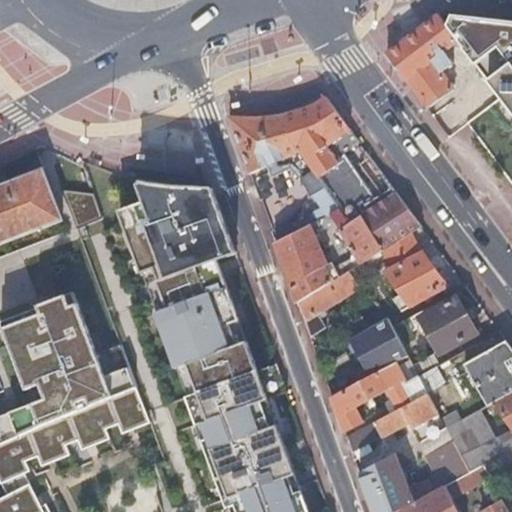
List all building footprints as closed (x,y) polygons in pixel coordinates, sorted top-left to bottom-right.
[(396,67),(427,109),(458,85),(450,75),(446,78),(442,72),(454,62),(446,51),(459,41),(448,26),(439,15),(387,54),(396,67)] [(511,23),(453,16),(448,26),(459,41),(476,63),(498,47),(510,63),(488,80),(511,112),(511,23)] [(359,217),(380,251),(409,234),(421,226),(395,193),(378,204),(345,159),(337,164),(326,147),(349,131),(324,97),(308,107),(276,117),(323,186),(340,210),(349,223),(359,217)] [(310,194),(323,186),(276,117),(253,118),(228,118),(248,173),(265,165),(271,175),(277,172),(278,173),(288,168),(299,177),(310,194)] [(0,243),(61,220),(42,170),(0,185),(0,243)] [(158,186),(141,183),(138,187),(145,204),(119,214),(141,275),(143,275),(149,273),(164,313),(158,315),(156,316),(161,328),(167,326),(172,340),(165,342),(176,371),(179,370),(188,367),(199,395),(189,398),(186,399),(197,427),(205,424),(211,440),(203,443),(228,510),(235,507),(237,511),(307,511),(265,396),(284,389),(274,361),(255,368),(215,257),(234,250),(210,186),(185,187),(169,186),(158,186)] [(349,223),(340,210),(275,244),(296,303),(347,271),(380,251),(359,217),(349,223)] [(395,287),(409,306),(447,286),(420,249),(409,234),(380,251),(390,269),(384,273),(395,287)] [(359,288),(347,271),(296,303),(306,328),(319,321),(315,314),(359,288)] [(149,273),(143,275),(158,315),(164,313),(149,273)] [(72,295),(0,324),(27,391),(40,386),(46,400),(0,416),(0,444),(36,428),(47,423),(94,404),(113,397),(135,388),(118,346),(96,354),(72,295)] [(456,297),(419,318),(438,353),(476,332),(456,297)] [(389,365),(392,364),(407,356),(386,318),(369,328),(389,365)] [(167,326),(161,328),(165,342),(172,340),(167,326)] [(492,402),(511,390),(511,349),(505,341),(464,364),(486,405),(492,402)] [(331,398),(344,433),(363,423),(355,407),(385,391),(393,405),(389,408),(391,412),(427,393),(418,376),(404,384),(392,364),(389,365),(377,372),(331,398)] [(188,367),(179,370),(189,398),(199,395),(188,367)] [(133,430),(149,423),(135,388),(113,397),(94,404),(47,423),(36,428),(0,444),(0,480),(8,496),(0,499),(0,511),(47,511),(44,505),(40,507),(18,465),(49,452),(53,462),(69,455),(65,446),(89,436),(93,446),(109,439),(105,430),(129,420),(133,430)] [(511,390),(492,402),(511,428),(511,390)] [(408,424),(436,476),(410,490),(414,502),(444,486),(470,471),(461,456),(445,427),(440,417),(433,404),(427,393),(391,412),(344,438),(350,455),(351,454),(354,462),(372,453),(368,445),(408,424)] [(440,417),(445,427),(460,419),(455,409),(440,417)] [(205,424),(197,427),(203,443),(211,440),(205,424)] [(461,456),(470,471),(482,464),(492,459),(483,443),(461,456)] [(482,464),(488,475),(511,462),(511,446),(492,459),(482,464)] [(396,511),(414,502),(410,490),(396,453),(358,473),(372,511),(396,511)] [(470,471),(444,486),(451,498),(489,477),(488,475),(482,464),(470,471)] [(458,511),(451,498),(444,486),(414,502),(396,511),(458,511)] [(510,511),(503,501),(483,511),(510,511)]
